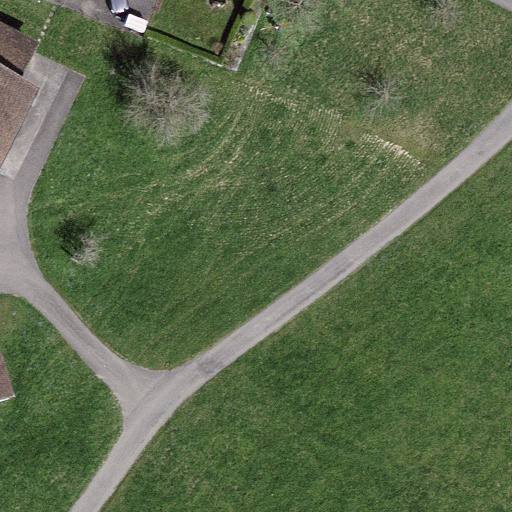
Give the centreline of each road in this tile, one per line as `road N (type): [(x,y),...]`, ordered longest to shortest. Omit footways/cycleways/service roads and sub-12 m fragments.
road 1 (track): [(511,134),(129,467),(98,511)]
road 2 (track): [(183,419),(16,262),(0,265)]
